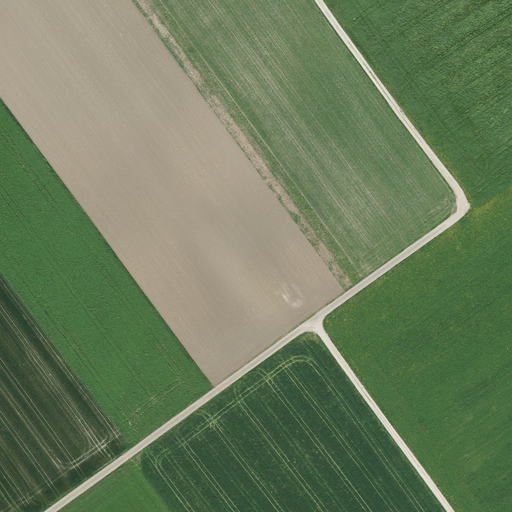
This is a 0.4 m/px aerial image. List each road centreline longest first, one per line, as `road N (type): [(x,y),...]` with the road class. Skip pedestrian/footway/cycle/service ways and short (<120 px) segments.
road 1 (track): [(47,511),(453,220),(463,205),(319,0)]
road 2 (track): [(311,322),(453,511)]
